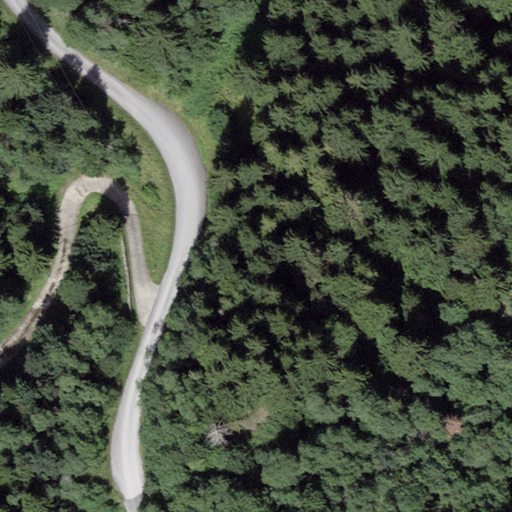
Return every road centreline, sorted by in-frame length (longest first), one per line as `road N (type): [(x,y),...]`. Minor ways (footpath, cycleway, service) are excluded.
road 1 (unclassified): [(139,511),(126,471),(131,407),(184,248),(191,182),(149,117),(53,47),(13,0)]
road 2 (track): [(0,356),(59,276),(82,186),(96,184),(124,200),(143,291),(159,316)]
